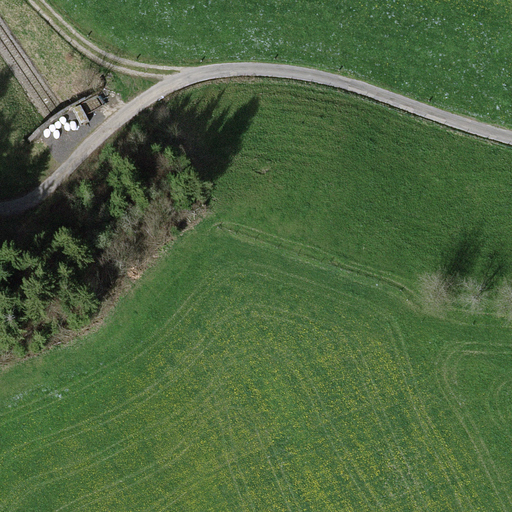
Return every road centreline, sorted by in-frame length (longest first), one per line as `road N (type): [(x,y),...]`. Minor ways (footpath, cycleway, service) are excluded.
road 1 (unclassified): [(0,208),(32,198),(158,90),(213,71),(336,80),(511,138)]
road 2 (track): [(196,74),(114,64),(32,0)]
